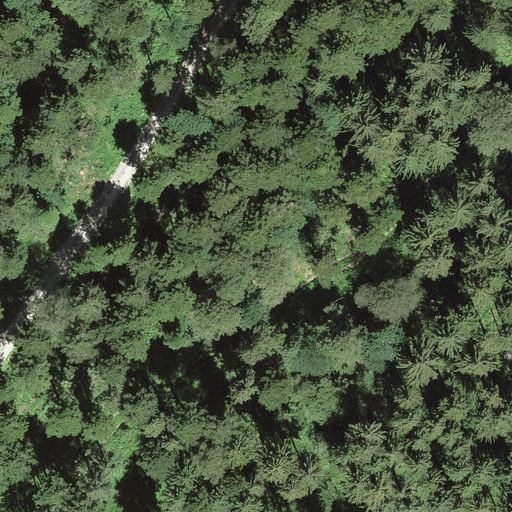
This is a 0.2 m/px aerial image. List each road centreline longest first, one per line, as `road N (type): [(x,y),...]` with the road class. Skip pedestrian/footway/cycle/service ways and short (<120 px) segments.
road 1 (track): [(511,98),(403,212),(110,435),(0,503)]
road 2 (track): [(0,358),(36,297),(154,146),(242,0)]
